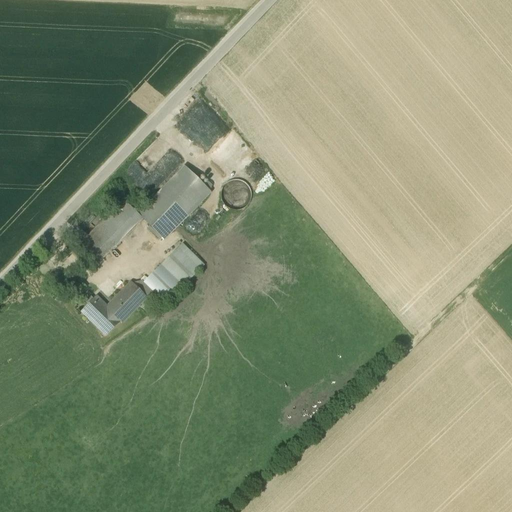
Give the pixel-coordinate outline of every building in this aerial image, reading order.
[(138,215),(137,216),(142,221),(163,241),(210,193),(184,168),(138,215)] [(138,215),(123,200),(73,251),(93,271),(142,221),(137,216),(138,215)] [(203,266),(182,245),(160,266),(182,287),(203,266)] [(182,287),(160,266),(143,283),(152,291),(165,304),(182,287)] [(152,291),(143,283),(141,282),(131,284),(145,298),(152,291)] [(86,287),(82,283),(74,292),(78,296),(86,287)] [(131,284),(107,308),(120,321),(121,323),(145,298),(131,284)] [(107,308),(96,298),(94,300),(91,298),(86,302),(89,305),(82,313),(106,336),(120,321),(107,308)]
